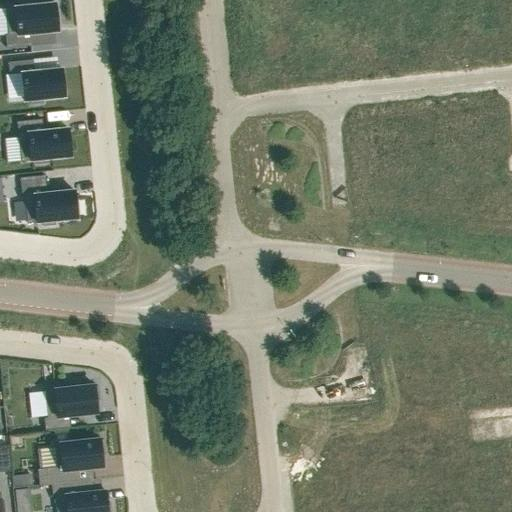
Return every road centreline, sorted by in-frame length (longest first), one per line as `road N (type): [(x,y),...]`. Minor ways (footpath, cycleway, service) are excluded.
road 1 (residential): [(0,246),(69,254),(95,246),(110,216),(90,0)]
road 2 (residential): [(0,346),(112,359),(131,385),(144,511)]
road 3 (residential): [(511,80),(330,99)]
road 4 (residential): [(256,330),(274,511)]
road 5 (tertiary): [(394,269),(378,260),(230,241)]
road 6 (tertiary): [(256,330),(286,321),(349,280),(394,269)]
road 7 (tertiary): [(115,306),(138,317),(256,330)]
road 8 (residential): [(230,241),(217,109)]
road 9 (tertiary): [(230,241),(115,306)]
